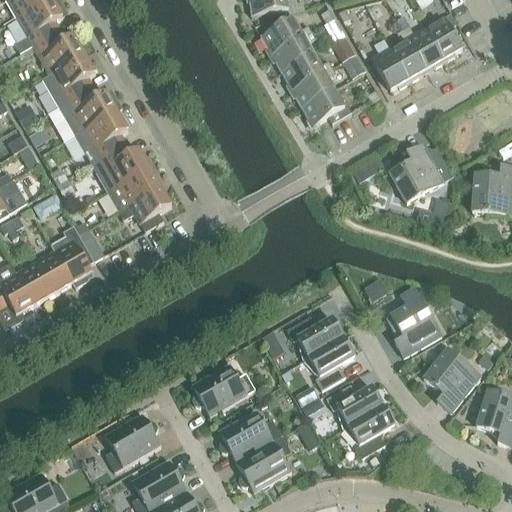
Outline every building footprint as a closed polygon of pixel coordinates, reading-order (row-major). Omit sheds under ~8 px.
[(3,0),(17,22),(52,2),(50,0),(3,0)] [(288,0),(249,0),(252,20),(253,20),(253,19),(289,14),(287,0),(288,0)] [(52,2),(17,22),(27,40),(27,41),(33,51),(57,37),(52,28),(63,21),(52,2)] [(346,12),(339,16),(344,25),(351,21),(346,12)] [(330,13),(322,17),(327,26),(335,22),(330,13)] [(404,19),(398,23),(403,33),(409,29),(404,19)] [(444,21),(426,31),(446,65),(457,59),(456,57),(463,53),(444,21)] [(261,39),(272,59),(313,35),(309,29),(300,33),(294,22),(262,40),(262,39),(261,39)] [(409,29),(403,33),(427,74),(434,70),(435,71),(446,65),(426,31),(415,37),(410,29),(409,29)] [(402,45),(391,51),(410,86),(421,80),(420,78),(427,74),(403,33),(397,37),(402,45)] [(272,59),(282,76),(314,58),(308,47),(316,42),(313,35),(272,59)] [(42,58),(53,77),(85,59),(74,40),(63,46),(57,37),(33,51),(38,60),(42,58)] [(17,46),(15,47),(21,58),(33,51),(27,41),(27,40),(17,46)] [(346,41),(333,48),(343,65),(355,57),(346,41)] [(399,92),(410,86),(391,51),(372,62),(391,94),(398,90),(399,92)] [(321,69),(314,58),(282,76),(292,94),(333,71),(329,64),(321,69)] [(85,59),(53,77),(42,83),(59,111),(90,94),(85,84),(96,78),(85,59)] [(356,59),(343,66),(353,83),(366,75),(356,59)] [(337,77),(333,71),(292,94),(304,115),(337,97),(328,82),(337,77)] [(75,140),(85,134),(117,116),(123,113),(115,99),(110,102),(106,96),(95,103),(90,94),(59,111),(75,140)] [(368,99),(372,106),(380,100),(376,94),(368,99)] [(304,115),(313,130),(329,121),(333,128),(353,117),(348,109),(345,110),(337,97),(304,115)] [(28,109),(15,116),(24,131),(37,124),(28,109)] [(123,150),(117,141),(128,135),(117,116),(85,134),(75,140),(92,168),(123,150)] [(40,135),(29,140),(35,151),(45,145),(40,135)] [(22,140),(8,148),(14,158),(28,150),(22,140)] [(412,165),(390,178),(407,207),(444,186),(422,148),(407,157),(412,165)] [(123,150),(92,168),(108,197),(150,172),(139,153),(128,160),(123,150)] [(379,161),(353,176),(359,187),(386,172),(379,161)] [(475,178),(473,216),(511,218),(511,170),(501,170),(500,180),(475,178)] [(61,172),(51,178),(57,189),(68,183),(61,172)] [(150,172),(108,197),(119,215),(161,191),(150,172)] [(8,177),(0,181),(0,191),(6,188),(12,184),(8,177)] [(460,178),(452,182),(458,193),(466,189),(460,178)] [(68,183),(57,189),(64,201),(74,195),(68,183)] [(0,216),(7,213),(1,203),(11,197),(6,188),(0,191),(0,216)] [(172,210),(161,191),(119,215),(124,225),(134,219),(140,228),(141,228),(146,236),(164,226),(159,217),(172,210)] [(34,211),(40,221),(62,209),(56,199),(34,211)] [(7,213),(0,216),(0,223),(10,218),(7,213)] [(11,224),(17,234),(24,230),(18,220),(11,224)] [(8,236),(10,238),(13,244),(20,239),(17,234),(11,224),(1,230),(5,238),(8,236)] [(79,239),(89,233),(85,226),(75,232),(79,239)] [(95,266),(79,239),(75,232),(74,230),(64,236),(66,241),(51,250),(55,256),(73,287),(76,293),(89,285),(86,280),(92,276),(88,269),(95,266)] [(89,233),(79,239),(95,266),(105,260),(93,240),(89,233)] [(107,246),(115,265),(133,259),(126,239),(107,246)] [(54,298),(73,287),(55,256),(36,266),(54,298)] [(36,309),(54,298),(36,266),(17,277),(36,309)] [(36,309),(17,277),(11,267),(0,273),(0,315),(10,309),(17,320),(36,309)] [(391,320),(386,323),(399,344),(395,346),(404,361),(442,339),(421,302),(421,303),(414,292),(401,299),(407,310),(391,320)] [(300,346),(305,364),(344,342),(333,323),(317,332),(311,321),(288,334),(294,345),(298,343),(300,346)] [(271,336),(262,342),(267,351),(276,345),(271,336)] [(355,361),(344,342),(305,364),(318,378),(320,381),(316,383),(322,394),(346,381),(340,370),(355,361)] [(454,358),(448,353),(424,383),(444,398),(438,406),(451,417),(481,380),(465,367),(464,362),(459,357),(454,358)] [(484,360),(479,366),(488,373),(493,367),(484,360)] [(238,383),(230,368),(192,389),(197,398),(194,399),(193,404),(196,410),(201,411),(204,409),(211,422),(256,395),(247,378),(238,383)] [(289,374),(282,378),(286,386),(293,381),(289,374)] [(340,414),(345,433),(384,410),(373,391),(357,400),(351,389),(328,403),(334,414),(338,412),(340,414)] [(511,401),(488,394),(477,430),(500,438),(498,447),(511,451),(511,401)] [(256,396),(249,400),(252,405),(259,401),(256,396)] [(395,430),(384,410),(345,433),(358,447),(360,449),(356,452),(362,463),(386,449),(379,438),(395,430)] [(237,466),(282,440),(273,424),(265,429),(256,414),(219,435),(224,444),(221,446),(219,450),(222,456),(227,457),(230,455),(237,466)] [(147,426),(143,418),(105,440),(114,455),(106,460),(116,477),(161,450),(154,438),(157,436),(158,431),(155,426),(151,425),(147,426)] [(298,418),(294,426),(301,429),(305,421),(298,418)] [(455,421),(449,428),(459,435),(465,428),(455,421)] [(308,428),(299,433),(303,441),(306,442),(314,437),(308,428)] [(282,440),(237,466),(243,478),(240,480),(239,484),(242,490),(247,491),(250,489),(255,498),(292,476),(283,461),(292,456),(282,440)] [(136,511),(158,511),(188,495),(181,483),(184,482),(185,477),(182,472),(177,470),(174,472),(169,464),(132,485),(141,500),(132,505),(136,511)] [(50,492),(42,476),(4,498),(9,506),(6,508),(4,511),(54,511),(68,504),(58,487),(50,492)] [(188,495),(158,511),(204,511),(205,511),(202,506),(197,505),(194,507),(188,495)]
